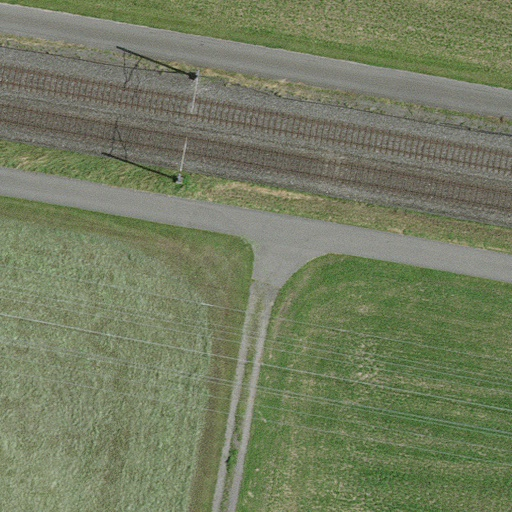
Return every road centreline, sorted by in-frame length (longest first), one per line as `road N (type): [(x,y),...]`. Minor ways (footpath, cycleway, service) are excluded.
road 1 (unclassified): [(0,188),(511,278)]
road 2 (unclassified): [(511,111),(0,22)]
road 3 (track): [(225,511),(283,237)]
